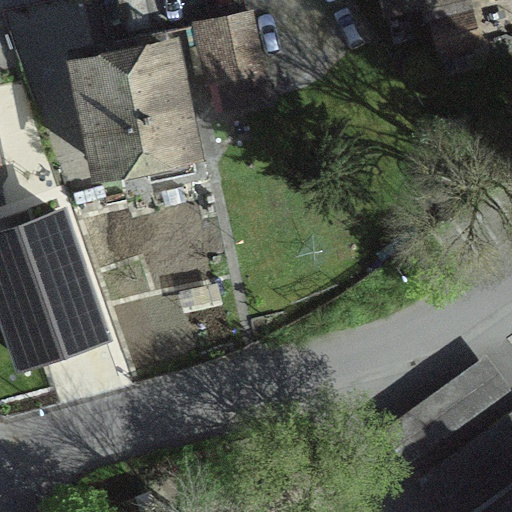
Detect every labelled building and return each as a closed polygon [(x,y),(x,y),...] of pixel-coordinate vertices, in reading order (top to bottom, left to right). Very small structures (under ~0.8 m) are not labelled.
[(380,0),(384,16),(450,0),(380,0)] [(206,83),(259,72),(247,15),(194,26),(206,83)] [(469,15),(429,26),(437,55),(477,44),(469,15)] [(111,44),(114,59),(77,66),(99,170),(142,161),(147,183),(193,173),(163,33),(111,44)] [(403,467),(508,391),(483,357),(378,432),(403,467)] [(511,410),(413,482),(434,511),(444,511),(511,463),(511,410)]
